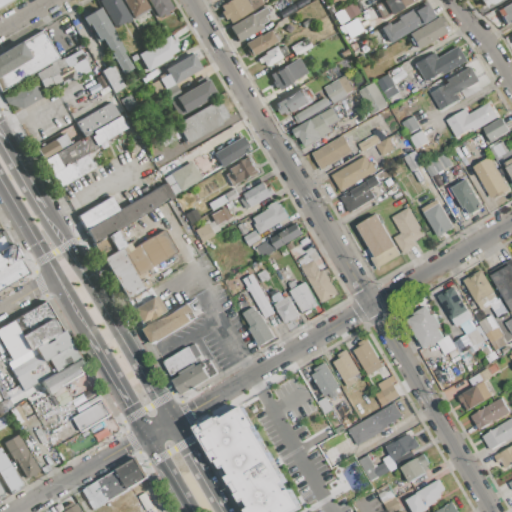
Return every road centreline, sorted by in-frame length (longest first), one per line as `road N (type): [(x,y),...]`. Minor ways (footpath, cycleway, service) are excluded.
road 1 (residential): [(190,0),(492,511)]
road 2 (residential): [(13,511),(511,222)]
road 3 (primary): [(171,421),(42,209)]
road 4 (primary): [(0,180),(89,339)]
